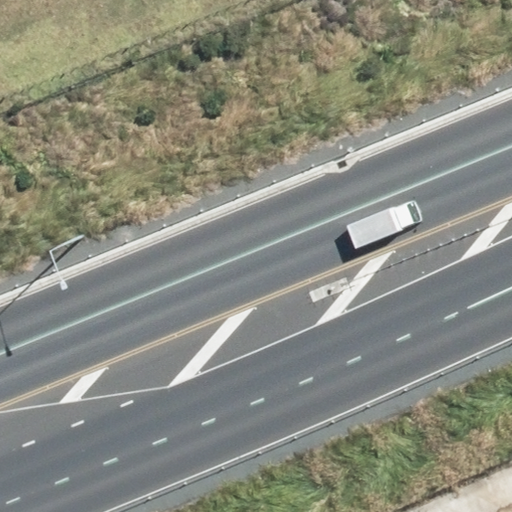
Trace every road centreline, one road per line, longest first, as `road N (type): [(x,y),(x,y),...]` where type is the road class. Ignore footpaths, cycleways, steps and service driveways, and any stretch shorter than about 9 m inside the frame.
road 1 (trunk): [(0,372),(511,158)]
road 2 (trunk): [(511,279),(0,488)]
